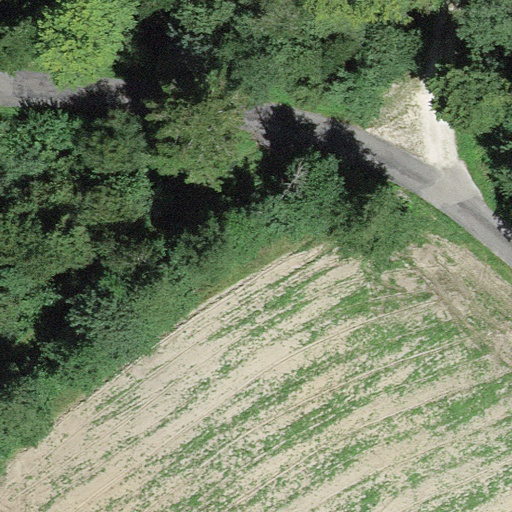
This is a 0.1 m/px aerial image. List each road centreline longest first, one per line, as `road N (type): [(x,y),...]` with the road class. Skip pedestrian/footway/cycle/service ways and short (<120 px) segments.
road 1 (unclassified): [(0,95),(264,123),(353,143),(448,195),(511,253)]
road 2 (track): [(448,195),(434,90),(448,0)]
